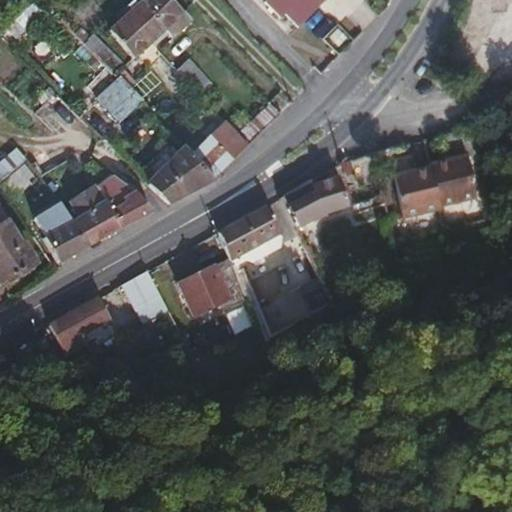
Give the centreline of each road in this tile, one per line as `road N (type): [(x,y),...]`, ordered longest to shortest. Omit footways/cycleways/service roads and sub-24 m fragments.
road 1 (primary): [(0,330),(265,175),(348,105)]
road 2 (residential): [(348,105),(396,124),(449,123),(511,106)]
road 3 (primary): [(348,105),(418,0)]
